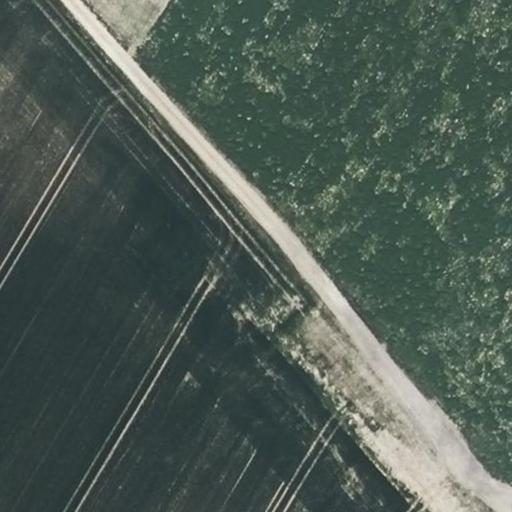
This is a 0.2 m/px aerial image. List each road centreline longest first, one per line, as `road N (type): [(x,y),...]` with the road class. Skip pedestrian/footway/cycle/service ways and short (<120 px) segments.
road 1 (track): [(68,0),(314,292)]
road 2 (unclassified): [(314,292),(493,511)]
